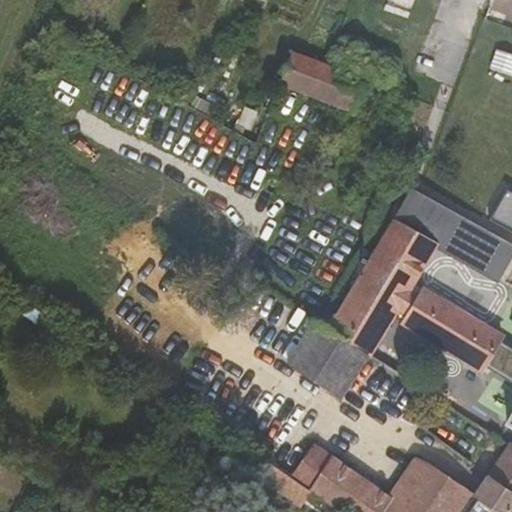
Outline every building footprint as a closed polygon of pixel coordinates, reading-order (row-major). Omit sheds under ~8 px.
[(354,114),(364,81),(293,55),(281,85),(354,114)] [(511,189),(507,187),(489,219),(511,231),(511,189)] [(511,349),(499,341),(501,337),(412,285),(436,244),(498,280),(511,256),(511,251),(409,191),(392,221),(394,222),(374,257),(362,250),(361,250),(339,288),(341,289),(351,295),(329,334),(368,357),(391,318),(481,371),(482,369),(511,386),(511,349)] [(386,218),(385,217),(380,215),(373,226),(375,227),(379,229),(386,218)] [(179,284),(184,268),(168,263),(164,279),(179,284)] [(288,366),(339,401),(368,357),(329,334),(319,327),(316,325),(288,366)] [(291,479),(302,463),(255,429),(244,445),(291,479)] [(485,483),(511,499),(511,447),(509,446),(508,446),(485,483)] [(328,505),(351,473),(314,447),(302,463),(291,479),(328,505)] [(465,511),(475,498),(417,459),(389,500),(379,493),(365,511),(465,511)] [(338,511),(365,511),(379,493),(351,473),(328,505),(338,511)] [(172,496),(177,486),(167,482),(163,491),(172,496)] [(511,511),(511,499),(485,483),(475,498),(495,511),(511,511)] [(495,511),(475,498),(465,511),(495,511)]
